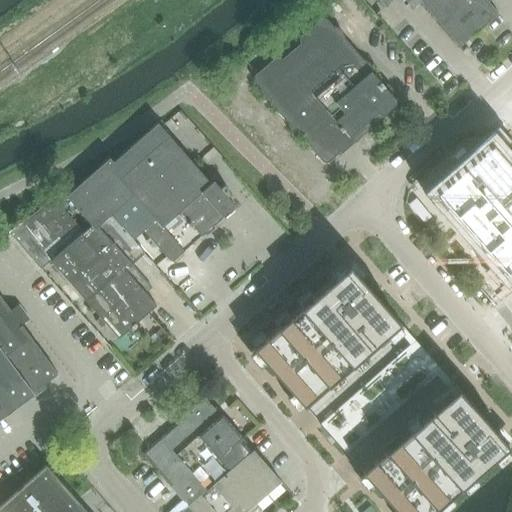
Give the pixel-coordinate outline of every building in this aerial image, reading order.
[(486,0),(376,0),(383,7),(390,0),(402,0),(411,9),(420,2),(459,47),(474,34),(474,35),(482,27),(498,14),(488,2),(486,0)] [(384,114),(386,113),(391,108),(393,107),(394,104),(394,102),(394,100),(394,99),(393,98),(389,93),(387,94),(382,88),(383,87),(337,33),(329,23),(328,21),(326,20),(323,19),(321,19),(320,20),(301,36),(300,38),(299,39),(299,41),(300,45),(282,59),(280,58),(279,58),(277,58),(275,59),(274,59),(256,74),(255,76),(254,79),(254,81),(255,83),(257,86),(319,158),(321,160),(323,161),(324,162),(326,162),(328,161),(330,161),(336,156),(337,154),(338,152),(338,150),(338,148),(337,146),(377,112),(379,114),(380,114),(381,114),(383,114),(384,114)] [(93,230),(99,225),(110,216),(120,227),(130,218),(141,223),(140,225),(140,226),(140,227),(141,229),(148,237),(144,240),(147,244),(150,246),(151,246),(153,246),(154,246),(156,246),(167,258),(168,259),(169,260),(171,260),(172,260),(173,260),(174,259),(177,258),(197,240),(198,238),(198,237),(199,236),(199,235),(199,233),(198,232),(207,224),(219,213),(220,214),(222,215),(223,215),(225,215),(226,214),(230,210),(232,208),(232,207),(232,206),(232,204),(232,202),(231,201),(227,197),(228,195),(228,192),(228,190),(227,189),(223,185),(220,188),(213,180),(209,183),(205,179),(157,124),(112,163),(109,159),(65,197),(93,230)] [(511,176),(487,148),(439,191),(508,271),(511,268),(511,176)] [(55,198),(9,232),(41,269),(51,261),(119,339),(157,306),(126,271),(133,265),(144,255),(120,227),(110,216),(99,225),(93,230),(65,197),(61,194),(55,198)] [(331,280),(253,349),(262,359),(267,365),(276,374),(281,380),(304,406),(306,405),(374,344),(399,322),(376,296),(371,291),(361,279),(348,265),(331,280)] [(0,415),(34,391),(47,382),(51,378),(57,374),(58,373),(21,323),(28,318),(23,312),(19,305),(11,311),(0,295),(0,415)] [(414,335),(395,352),(422,382),(440,366),(414,335)] [(455,382),(360,467),(401,511),(424,511),(506,439),(455,382)] [(147,459),(188,506),(253,450),(247,443),(222,414),(220,416),(209,403),(199,402),(147,447),(147,459)] [(188,506),(180,511),(243,511),(241,509),(250,502),(253,505),(254,504),(261,499),(258,495),(271,483),(272,477),(262,465),(264,463),(253,450),(188,506)] [(0,511),(86,511),(49,470),(46,467),(0,507),(0,511)]
